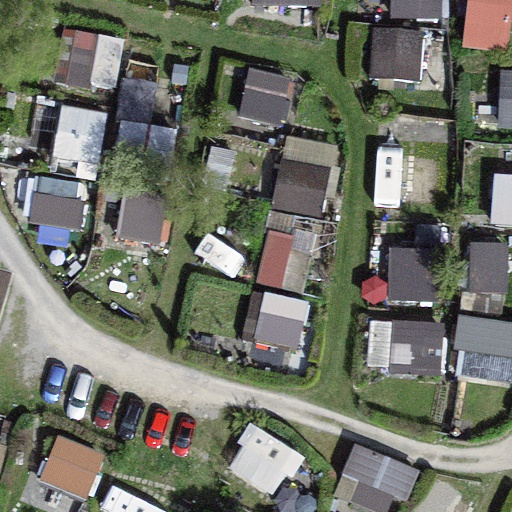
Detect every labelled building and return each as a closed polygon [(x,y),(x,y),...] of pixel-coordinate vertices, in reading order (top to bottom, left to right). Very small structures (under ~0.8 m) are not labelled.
[(444,16),(444,0),(391,0),(391,15),(444,16)] [(511,0),(471,0),(471,38),(511,38),(511,0)] [(373,24),(374,77),(425,76),(424,23),(373,24)] [(118,87),(124,32),(63,25),(57,81),(118,87)] [(251,63),(239,114),(285,125),(297,74),(251,63)] [(511,64),(502,64),(502,128),(511,127),(511,64)] [(64,101),(56,158),(102,164),(110,107),(64,101)] [(111,154),(171,164),(178,124),(117,114),(111,154)] [(305,290),(342,144),(292,132),(255,278),(305,290)] [(511,170),(494,170),(494,223),(511,223),(511,170)] [(82,227),(90,180),(38,171),(30,218),(82,227)] [(132,183),(118,230),(161,242),(174,196),(132,183)] [(510,292),(509,238),(472,239),(473,293),(510,292)] [(395,242),(393,297),(440,298),(441,243),(395,242)] [(0,269),(0,359),(1,360),(24,276),(0,269)] [(255,335),(304,345),(315,297),(265,286),(255,335)] [(371,372),(448,369),(446,314),(369,317),(371,372)] [(511,347),(511,315),(461,314),(460,346),(511,347)] [(511,351),(462,350),(462,373),(511,374),(511,351)] [(255,421),(229,465),(286,499),(312,455),(255,421)] [(90,497),(109,450),(59,431),(41,477),(90,497)] [(386,511),(400,511),(416,462),(353,442),(336,496),(386,511)] [(109,511),(192,511),(194,507),(121,480),(109,511)]
